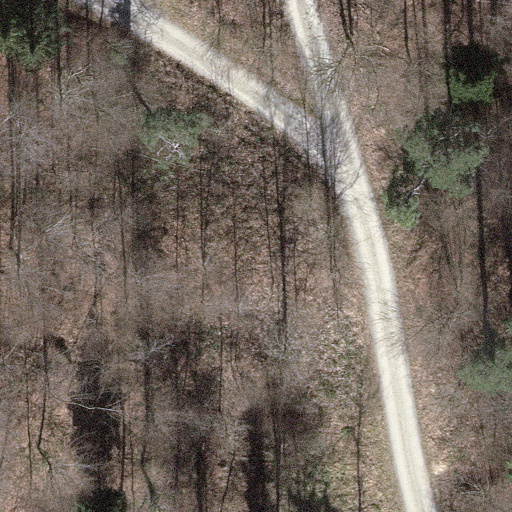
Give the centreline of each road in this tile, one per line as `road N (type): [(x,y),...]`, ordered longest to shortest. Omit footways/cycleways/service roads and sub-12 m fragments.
road 1 (track): [(434,511),(302,0)]
road 2 (track): [(125,0),(298,112),(349,163)]
